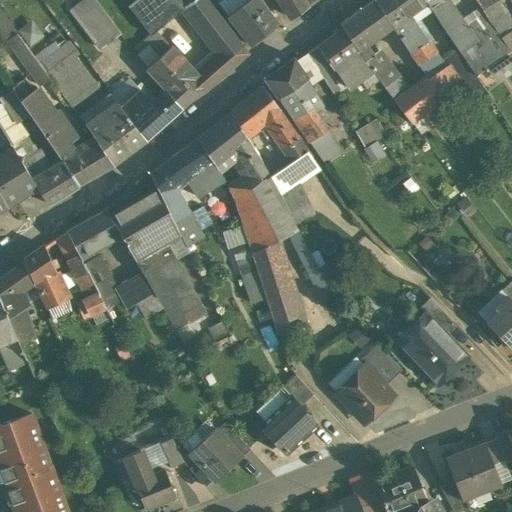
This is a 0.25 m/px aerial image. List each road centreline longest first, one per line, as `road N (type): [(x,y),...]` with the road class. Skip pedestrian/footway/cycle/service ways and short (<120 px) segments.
road 1 (residential): [(0,253),(108,193),(351,0)]
road 2 (residential): [(511,399),(217,511)]
